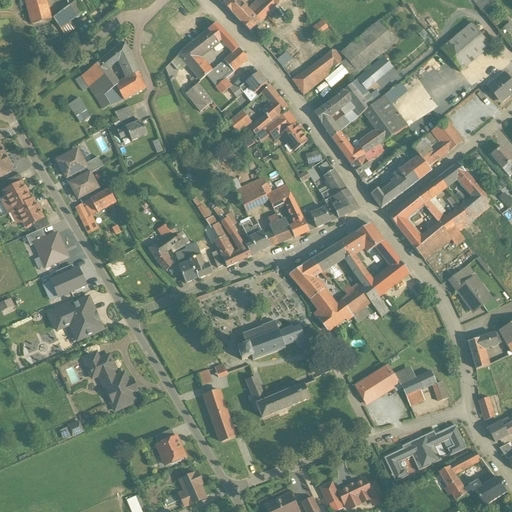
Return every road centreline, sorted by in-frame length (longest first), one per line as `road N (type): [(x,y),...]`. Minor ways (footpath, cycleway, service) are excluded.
road 1 (residential): [(204,0),(289,96),(374,215)]
road 2 (residential): [(125,316),(278,261),(374,215)]
road 3 (residential): [(125,316),(4,110)]
road 4 (unclassified): [(380,222),(448,310),(469,413)]
road 5 (residential): [(233,494),(125,316)]
road 6 (residential): [(511,119),(380,222)]
road 7 (residential): [(4,110),(125,22),(141,19)]
road 8 (residential): [(233,494),(376,441)]
